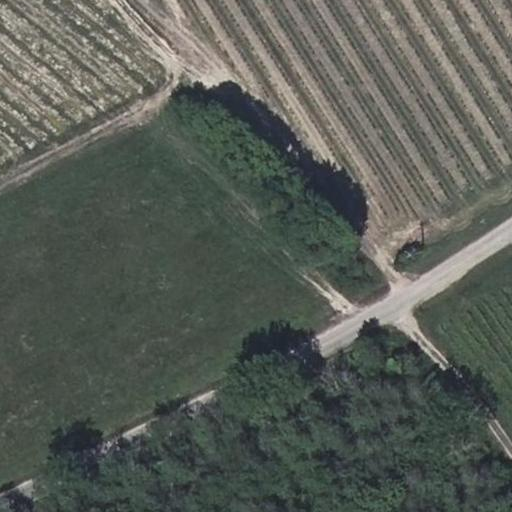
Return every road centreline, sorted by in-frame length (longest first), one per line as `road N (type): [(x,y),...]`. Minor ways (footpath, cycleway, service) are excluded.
road 1 (unclassified): [(511,233),(321,348),(0,506)]
road 2 (track): [(416,292),(511,426)]
